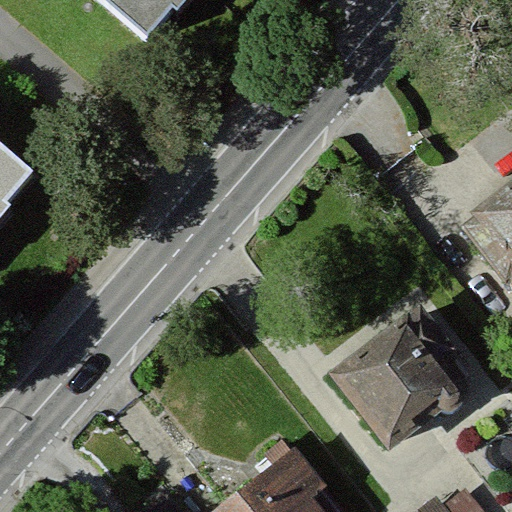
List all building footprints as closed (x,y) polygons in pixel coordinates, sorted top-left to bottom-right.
[(104,0),(142,34),(169,0),(104,0)] [(0,146),(0,183),(19,161),(0,146)] [(511,175),(475,201),(511,253),(511,175)] [(413,299),(323,367),(386,449),(475,382),(413,299)] [(227,511),(321,511),(307,493),(318,484),(295,455),(260,484),(227,511)] [(321,511),(340,511),(318,484),(307,493),(321,511)] [(444,511),(433,497),(412,511),(444,511)]
